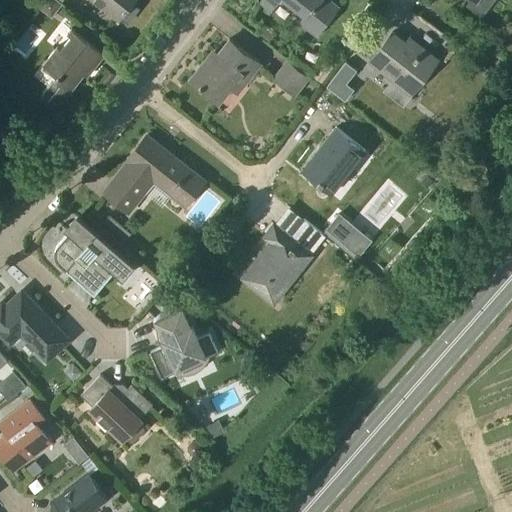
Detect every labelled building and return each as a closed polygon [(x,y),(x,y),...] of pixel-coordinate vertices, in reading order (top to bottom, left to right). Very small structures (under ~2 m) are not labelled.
[(63,4),(62,3),(57,0),(43,0),(38,7),(52,18),(63,4)] [(95,0),(120,19),(134,0),(95,0)] [(262,0),(260,3),(272,11),(280,0),(285,0),(306,16),(300,23),(319,38),(342,7),(332,0),(262,0)] [(90,65),(94,68),(105,54),(72,28),(68,33),(72,36),(62,49),(58,46),(43,64),(44,65),(45,64),(59,74),(55,79),(42,95),(58,108),(84,75),(83,74),(90,65)] [(397,74),(416,89),(438,60),(418,44),(415,49),(393,32),(370,61),(393,79),(397,74)] [(251,76),(261,63),(230,39),(212,61),(208,57),(191,79),(219,102),(244,71),(251,76)] [(347,59),(327,84),(345,98),(354,87),(347,81),(357,67),(347,59)] [(294,95),(309,77),(288,60),(273,79),(294,95)] [(365,150),(337,128),(321,148),(324,151),(306,174),(321,186),(323,183),(333,191),(365,150)] [(171,194),(186,205),(205,181),(146,135),(128,159),(129,161),(105,192),(129,212),(158,174),(176,188),(171,194)] [(339,212),(325,228),(359,256),(372,240),(339,212)] [(60,263),(94,292),(95,293),(114,271),(121,277),(133,263),(80,217),(67,231),(69,232),(59,243),(57,245),(56,248),(55,250),(55,253),(56,256),(57,259),(58,261),(60,263)] [(274,302),(313,254),(274,225),(265,236),(271,241),(243,277),(274,302)] [(41,314),(43,312),(22,290),(6,305),(2,301),(0,303),(0,332),(14,348),(25,337),(47,360),(69,339),(57,326),(55,328),(41,314)] [(158,338),(161,346),(150,351),(162,378),(179,370),(179,369),(203,358),(203,359),(218,352),(209,333),(198,338),(192,326),(191,327),(182,309),(183,309),(183,307),(175,308),(171,309),(167,310),(163,312),(159,315),(154,319),(155,320),(157,318),(161,327),(157,329),(158,338)] [(0,388),(9,399),(27,384),(14,370),(0,381),(0,388)] [(144,429),(139,423),(142,420),(140,418),(153,404),(132,384),(127,390),(124,387),(114,387),(101,374),(81,395),(93,406),(90,409),(99,418),(96,420),(106,429),(108,427),(123,440),(126,437),(131,443),(134,442),(144,431),(144,429)] [(0,449),(15,469),(50,442),(38,426),(46,420),(30,399),(0,421),(0,422),(8,433),(0,439),(0,449)] [(82,448),(72,456),(79,463),(88,455),(82,448)] [(89,511),(108,498),(89,473),(54,501),(52,511),(89,511)]
